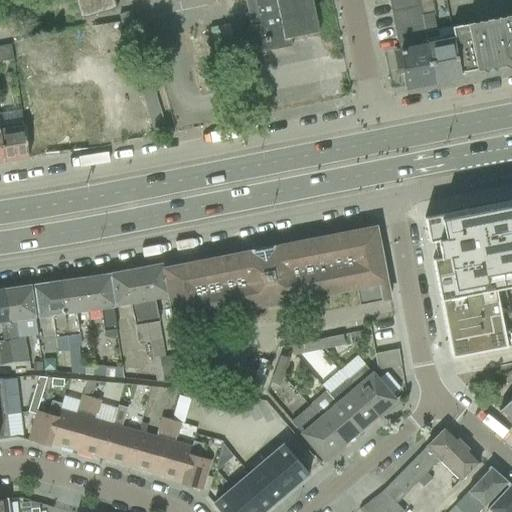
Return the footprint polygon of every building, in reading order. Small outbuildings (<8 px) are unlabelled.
[(246,27),(252,54),(291,47),(290,39),(318,33),(310,0),(72,0),(78,20),(116,9),(112,0),(243,0),(249,27),(246,27)] [(416,0),(388,0),(398,52),(393,53),(397,72),(402,71),(405,86),(433,81),(416,0)] [(416,0),(433,81),(459,75),(459,73),(452,39),(453,39),(450,28),(437,30),(435,30),(432,14),(434,13),(431,0),(416,0)] [(129,13),(118,17),(124,36),(136,32),(129,13)] [(511,15),(450,28),(453,39),(452,39),(459,73),(475,70),(475,71),(476,71),(476,69),(489,66),(490,68),(491,68),(491,66),(504,63),(505,65),(506,64),(506,63),(511,61),(511,15)] [(91,27),(55,33),(62,73),(73,71),(71,57),(95,53),(91,27)] [(10,46),(0,47),(0,62),(11,61),(12,61),(10,46)] [(19,109),(0,111),(0,139),(4,162),(27,158),(21,122),(19,109)] [(160,114),(148,117),(154,136),(166,134),(160,114)] [(430,217),(424,218),(428,243),(433,242),(436,258),(432,259),(432,261),(451,358),(506,347),(506,346),(500,315),(492,317),(487,292),(498,290),(502,289),(511,286),(511,201),(511,202),(510,201),(508,202),(488,206),(486,206),(466,210),(464,210),(449,213),(430,217)] [(389,300),(384,279),(375,228),(273,248),(273,246),(267,247),(268,249),(256,251),(255,249),(250,250),(250,252),(163,269),(174,324),(355,288),(358,306),(389,300)] [(160,265),(137,270),(147,324),(159,322),(154,299),(166,297),(160,265)] [(137,270),(111,275),(114,294),(116,307),(129,304),(134,327),(139,326),(147,324),(137,270)] [(108,275),(84,279),(88,311),(100,310),(103,333),(104,339),(115,338),(115,331),(111,308),(112,308),(111,295),(108,275)] [(84,279),(60,282),(67,335),(78,334),(75,313),(88,311),(84,279)] [(60,282),(34,286),(39,318),(51,316),(54,337),(67,335),(60,282)] [(31,287),(4,290),(15,363),(29,362),(25,338),(37,337),(36,326),(33,306),(31,287)] [(4,290),(0,291),(0,323),(2,340),(0,340),(0,365),(12,363),(14,363),(4,290)] [(139,326),(134,327),(137,344),(151,341),(147,324),(139,326)] [(78,334),(67,335),(68,337),(69,348),(78,347),(80,347),(78,334)] [(330,338),(316,340),(318,350),(332,347),(344,345),(342,335),(330,338)] [(57,354),(69,352),(68,337),(55,339),(57,354)] [(318,350),(316,340),(302,343),(304,353),(318,350)] [(396,348),(374,353),(378,369),(400,363),(396,348)] [(160,357),(162,376),(180,374),(177,355),(160,357)] [(280,356),(275,370),(284,373),(289,359),(280,356)] [(227,380),(226,389),(259,395),(270,364),(260,361),(252,384),(227,380)] [(32,362),(31,370),(40,371),(41,363),(32,362)] [(377,416),(394,401),(363,364),(346,379),(377,416)] [(96,368),(97,376),(122,379),(121,370),(96,368)] [(284,373),(275,370),(271,382),(279,386),(284,373)] [(338,371),(321,385),(325,390),(328,394),(359,430),(377,416),(346,379),(338,371)] [(51,378),(50,387),(62,388),(63,380),(51,378)] [(0,415),(6,415),(20,413),(16,379),(2,380),(2,379),(0,379),(0,415)] [(34,389),(31,401),(38,403),(42,392),(34,389)] [(359,430),(328,394),(325,390),(308,405),(342,445),(359,430)] [(77,409),(87,411),(91,398),(81,395),(77,409)] [(179,395),(172,420),(183,423),(190,398),(179,395)] [(511,396),(498,411),(499,411),(511,424),(511,396)] [(91,398),(87,411),(96,414),(100,400),(91,398)] [(31,401),(27,412),(35,415),(38,403),(31,401)] [(28,441),(48,446),(53,427),(55,427),(60,410),(59,410),(61,404),(51,401),(47,414),(37,411),(28,441)] [(113,419),(123,422),(127,408),(117,405),(113,419)] [(289,421),(290,422),(324,461),(342,445),(308,405),(289,421)] [(50,443),(75,451),(85,417),(60,410),(55,427),(53,427),(48,446),(49,447),(50,443)] [(6,415),(0,415),(0,439),(8,439),(6,415)] [(75,451),(102,458),(111,425),(85,417),(75,451)] [(157,431),(166,434),(170,420),(161,418),(157,431)] [(170,420),(166,434),(176,437),(180,423),(170,420)] [(102,458),(128,466),(138,432),(111,425),(102,458)] [(437,460),(443,465),(455,478),(452,480),(457,484),(465,476),(479,461),(445,427),(425,448),(382,491),(359,509),(361,511),(403,511),(395,504),(437,460)] [(128,466),(155,473),(165,440),(138,432),(128,466)] [(165,440),(155,473),(181,481),(186,465),(185,465),(191,447),(165,440)] [(181,481),(180,484),(201,490),(210,460),(199,457),(203,444),(193,441),(191,447),(185,465),(186,465),(181,481)] [(283,444),(212,504),(219,511),(263,511),(308,474),(283,444)] [(467,492),(453,507),(458,511),(464,511),(465,511),(479,511),(483,507),(484,508),(492,499),(505,483),(489,469),(475,484),(467,492)] [(489,511),(511,511),(511,489),(508,486),(495,501),(487,510),(489,511)] [(38,511),(38,504),(29,502),(30,511),(38,511)]
